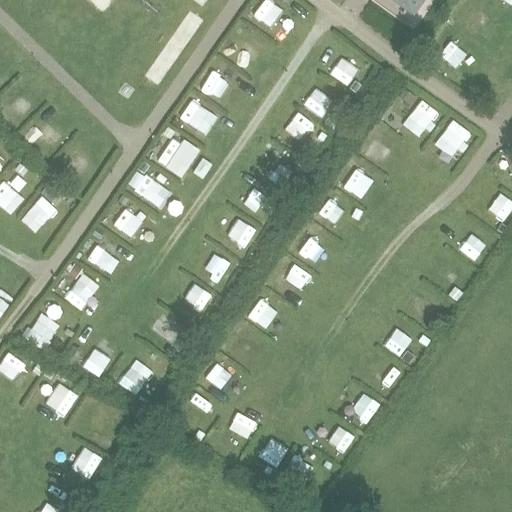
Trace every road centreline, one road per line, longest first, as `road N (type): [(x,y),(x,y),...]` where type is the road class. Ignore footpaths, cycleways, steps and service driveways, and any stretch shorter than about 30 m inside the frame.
road 1 (track): [(332,11),(149,272)]
road 2 (track): [(322,342),(409,227),(448,193)]
